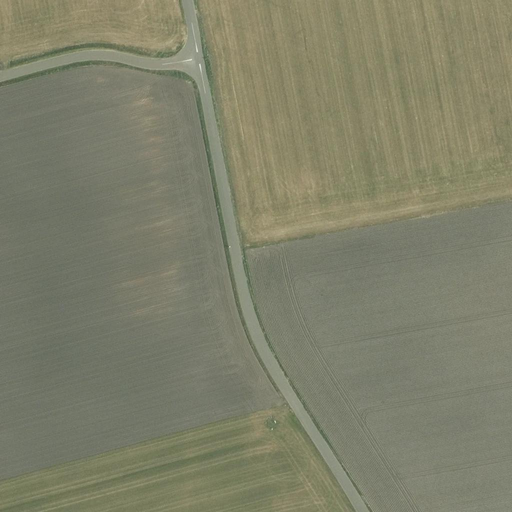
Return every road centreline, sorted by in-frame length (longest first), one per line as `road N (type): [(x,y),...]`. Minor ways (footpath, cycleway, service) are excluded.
road 1 (unclassified): [(363,511),(269,357),(244,293),(199,57)]
road 2 (unclassified): [(0,74),(86,53),(199,57)]
